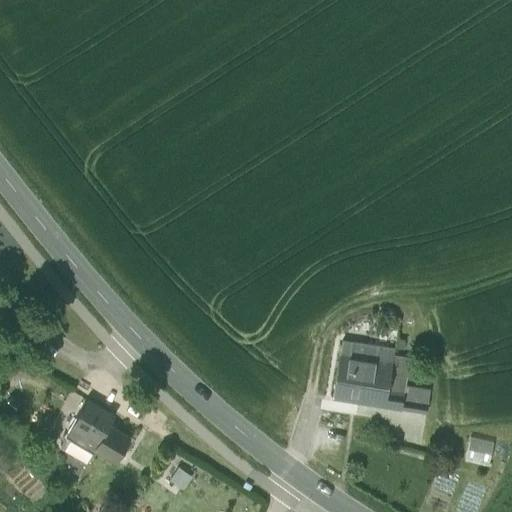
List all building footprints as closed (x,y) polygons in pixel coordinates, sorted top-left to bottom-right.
[(332,398),(385,407),(388,389),(393,356),(394,349),(342,341),(332,398)] [(388,389),(404,391),(405,386),(408,359),(393,356),(388,389)] [(401,409),(426,413),(430,390),(405,386),(404,391),(404,392),(401,409)] [(404,391),(388,389),(385,407),(401,410),(401,409),(404,392),(404,391)] [(87,400),(72,426),(99,442),(109,426),(115,417),(87,400)] [(72,426),(66,436),(93,452),(95,450),(99,442),(72,426)] [(131,439),(109,426),(99,442),(95,450),(117,462),(131,439)] [(87,464),(93,452),(66,436),(59,448),(87,464)] [(178,467),(169,481),(183,490),(192,477),(178,467)]
